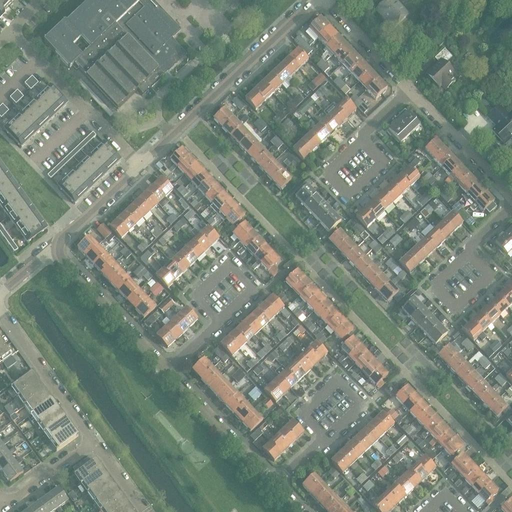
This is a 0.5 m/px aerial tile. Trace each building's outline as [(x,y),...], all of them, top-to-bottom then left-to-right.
[(0,0),(0,18),(4,15),(1,13),(8,6),(2,0),(0,0)] [(90,0),(65,24),(64,23),(43,43),(69,70),(74,65),(86,78),(85,79),(117,112),(137,92),(142,97),(187,55),(171,39),(180,30),(151,0),(90,0)] [(393,30),(408,16),(393,0),(388,0),(375,12),(393,30)] [(320,20),(306,33),(314,42),(317,39),(329,29),(320,20)] [(329,29),(317,39),(325,48),(337,37),(329,29)] [(441,35),(434,42),(439,48),(446,41),(441,35)] [(294,41),(304,52),(309,47),(299,37),(294,41)] [(337,37),(325,48),(334,57),(345,46),(337,37)] [(345,46),(334,57),(342,66),(353,55),(345,46)] [(309,47),(304,52),(307,55),(312,51),(309,47)] [(289,59),(300,69),(308,61),(298,50),(289,59)] [(446,89),(454,82),(450,78),(453,74),(444,65),(452,58),(444,50),(434,59),(438,64),(426,75),(439,88),(442,85),(446,89)] [(353,55),(342,66),(350,74),(361,63),(353,55)] [(281,67),(291,78),(300,69),(289,59),(281,67)] [(321,60),(316,65),(320,70),(325,64),(321,60)] [(361,63),(350,74),(358,83),(370,72),(361,63)] [(325,64),(320,70),(324,73),(329,68),(325,64)] [(281,67),(272,75),(282,86),(287,90),(295,82),(291,78),(281,67)] [(370,72),(358,83),(366,92),(378,81),(370,72)] [(321,74),(312,82),(317,88),(326,80),(321,74)] [(263,83),(274,94),(282,86),(272,75),(263,83)] [(32,77),(28,80),(34,87),(38,83),(32,77)] [(338,78),(333,83),(336,87),(342,82),(338,78)] [(28,80),(24,84),(30,91),(34,87),(28,80)] [(109,118),(110,117),(113,115),(80,80),(77,83),(109,118)] [(378,81),(366,92),(375,101),(382,95),(385,93),(384,92),(387,90),(378,81)] [(307,87),(312,92),(317,88),(312,82),(307,87)] [(342,82),(336,87),(340,91),(346,86),(342,82)] [(255,92),(265,102),(274,94),(263,83),(255,92)] [(319,90),(324,96),(327,92),(322,87),(319,90)] [(50,88),(42,95),(58,112),(66,105),(50,88)] [(320,100),(324,96),(319,90),(315,94),(320,100)] [(17,91),(13,95),(19,101),(23,97),(17,91)] [(246,100),(256,111),(265,102),(255,92),(246,100)] [(13,95),(9,98),(16,105),(19,101),(13,95)] [(42,95),(34,102),(51,120),(58,112),(42,95)] [(350,100),(353,104),(358,99),(354,95),(350,100)] [(295,99),(300,104),(303,101),(298,96),(295,99)] [(232,102),(241,111),(246,106),(237,97),(232,102)] [(290,103),(295,109),(300,104),(295,99),(290,103)] [(301,106),(307,112),(310,108),(308,106),(313,102),(310,99),(301,106)] [(368,110),(358,99),(353,104),(363,114),(368,110)] [(337,109),(347,120),(356,112),(346,101),(337,109)] [(34,102),(27,109),(44,127),(51,120),(34,102)] [(2,105),(0,107),(0,110),(5,115),(8,111),(2,105)] [(332,105),(324,113),(328,118),(338,128),(347,120),(337,109),(332,105)] [(297,110),(302,116),(307,112),(301,106),(297,110)] [(504,145),(511,137),(511,113),(508,116),(500,108),(488,119),(496,128),(491,132),(504,145)] [(27,109),(20,116),(36,134),(44,127),(27,109)] [(214,119),(222,129),(233,119),(225,109),(214,119)] [(394,120),(409,136),(419,127),(417,125),(419,124),(407,112),(406,113),(404,111),(394,120)] [(273,120),(278,125),(282,120),(277,115),(273,120)] [(20,116),(12,123),(29,141),(36,134),(20,116)] [(233,119),(222,129),(231,138),(241,127),(248,120),(244,117),(238,123),(233,119)] [(319,126),(329,137),(338,128),(328,118),(319,126)] [(253,125),(257,129),(263,123),(259,119),(253,125)] [(284,123),(289,129),(293,125),(288,120),(284,123)] [(400,144),(409,136),(394,120),(390,124),(392,127),(386,133),(397,145),(399,143),(400,144)] [(12,123),(4,131),(21,148),(29,141),(12,123)] [(263,123),(257,129),(261,133),(266,127),(263,123)] [(285,132),(289,129),(284,123),(280,127),(285,132)] [(241,127),(231,138),(239,146),(252,133),(253,132),(245,124),(242,127),(241,127)] [(311,134),(321,145),(329,137),(319,126),(311,134)] [(92,133),(85,140),(88,144),(96,136),(92,133)] [(252,133),(239,146),(247,155),(258,145),(261,142),(252,133)] [(302,142),(312,153),(321,145),(311,134),(302,142)] [(270,142),(274,147),(280,141),(276,137),(270,142)] [(85,140),(77,147),(80,151),(88,144),(85,140)] [(280,141),(274,147),(278,150),(283,145),(280,141)] [(426,142),(417,150),(430,163),(431,162),(432,160),(443,150),(435,141),(429,146),(426,142)] [(303,161),(312,153),(302,142),(293,151),(303,161)] [(103,144),(95,152),(112,169),(120,162),(103,144)] [(258,145),(247,155),(256,164),(266,154),(258,145)] [(77,147),(70,154),(73,158),(80,151),(77,147)] [(432,160),(431,162),(433,160),(441,169),(451,159),(443,150),(432,160)] [(170,162),(177,169),(189,158),(182,151),(170,162)] [(95,152),(88,159),(104,176),(112,169),(95,152)] [(70,154),(62,161),(65,165),(73,158),(70,154)] [(266,154),(256,164),(264,173),(274,162),(266,154)] [(287,160),(291,164),(296,159),(292,155),(287,160)] [(189,158),(177,169),(184,177),(196,165),(189,158)] [(88,159),(81,166),(97,183),(104,176),(88,159)] [(296,159),(291,164),(294,167),(299,163),(296,159)] [(415,159),(410,164),(414,168),(419,163),(415,159)] [(451,159),(441,169),(449,177),(460,168),(451,159)] [(62,161),(55,168),(58,172),(65,165),(62,161)] [(274,162),(264,173),(272,182),(283,172),(274,162)] [(196,165),(184,177),(191,184),(203,173),(196,165)] [(81,166),(73,173),(90,190),(97,183),(81,166)] [(158,172),(166,180),(171,175),(170,175),(171,174),(164,167),(158,172)] [(55,168),(47,176),(50,179),(58,172),(55,168)] [(400,177),(411,188),(420,180),(409,168),(400,177)] [(449,177),(444,182),(448,186),(453,181),(458,186),(468,176),(460,168),(449,177)] [(0,173),(0,186),(10,179),(4,171),(0,173)] [(283,172),(272,182),(280,190),(291,180),(283,172)] [(73,173),(66,180),(82,197),(90,190),(73,173)] [(203,173),(191,184),(198,191),(210,180),(203,173)] [(428,173),(424,178),(423,179),(427,182),(432,177),(428,173)] [(468,176),(458,186),(466,195),(476,185),(468,176)] [(392,185),(402,196),(411,188),(400,177),(392,185)] [(432,177),(427,182),(430,186),(436,181),(432,177)] [(10,179),(0,186),(0,198),(16,188),(10,179)] [(66,180),(58,187),(74,205),(82,197),(66,180)] [(153,187),(164,199),(172,192),(160,180),(153,187)] [(210,180),(198,191),(205,198),(217,187),(210,180)] [(295,197),(304,206),(316,195),(308,186),(310,184),(307,181),(302,186),(304,189),(295,197)] [(383,193),(393,205),(402,196),(392,185),(383,193)] [(466,195),(463,198),(467,202),(470,199),(474,203),(484,194),(476,185),(466,195)] [(181,186),(176,191),(180,195),(185,190),(181,186)] [(435,191),(443,200),(448,194),(440,186),(435,191)] [(153,187),(146,194),(157,206),(161,210),(168,204),(164,199),(153,187)] [(217,187),(205,198),(211,206),(223,194),(217,187)] [(0,198),(0,206),(2,210),(22,196),(16,188),(0,198)] [(185,190),(180,195),(183,198),(188,193),(185,190)] [(374,202),(385,213),(393,205),(383,193),(374,202)] [(139,201),(150,213),(157,206),(146,194),(139,201)] [(211,206),(209,208),(216,215),(230,202),(223,194),(211,206)] [(448,194),(443,200),(447,204),(452,199),(448,194)] [(474,204),(470,208),(474,212),(477,208),(478,207),(482,212),(485,210),(489,214),(496,208),(492,203),(493,202),(484,194),(474,203),(474,204)] [(316,195),(304,206),(312,215),(324,204),(316,195)] [(421,198),(426,204),(430,200),(425,195),(421,198)] [(28,204),(22,196),(2,210),(8,218),(28,204)] [(417,202),(422,207),(426,204),(421,198),(417,202)] [(180,200),(178,202),(182,206),(181,207),(185,211),(188,208),(184,203),(180,200)] [(131,208),(143,220),(150,213),(139,201),(131,208)] [(190,205),(193,209),(198,205),(194,201),(190,205)] [(230,202),(216,215),(223,222),(225,220),(237,209),(230,202)] [(365,210),(376,221),(385,213),(374,202),(365,210)] [(428,206),(433,211),(437,208),(432,202),(428,206)] [(14,226),(34,212),(28,204),(8,218),(14,226)] [(324,204),(312,215),(320,224),(332,212),(324,204)] [(429,215),(433,211),(428,206),(424,209),(429,215)] [(135,227),(136,226),(143,220),(131,208),(124,215),(135,227)] [(225,220),(232,227),(228,230),(234,236),(240,229),(236,224),(244,217),(237,209),(225,220)] [(461,209),(457,213),(460,217),(465,212),(461,209)] [(356,218),(367,229),(376,221),(365,210),(356,218)] [(403,215),(408,220),(412,217),(407,211),(403,215)] [(40,221),(34,212),(14,226),(20,235),(40,221)] [(332,212),(320,224),(329,233),(341,221),(332,212)] [(460,217),(470,228),(475,223),(465,212),(460,217)] [(443,222),(453,233),(461,225),(451,214),(443,222)] [(117,221),(128,233),(133,229),(137,233),(140,230),(136,226),(135,227),(124,215),(117,221)] [(169,218),(173,223),(177,219),(173,215),(169,218)] [(208,215),(204,219),(204,220),(207,224),(212,219),(208,215)] [(399,219),(404,224),(408,220),(403,215),(399,219)] [(410,222),(416,228),(420,224),(414,218),(410,222)] [(20,235),(27,243),(46,229),(40,221),(20,235)] [(120,241),(121,240),(128,233),(117,221),(109,229),(120,241)] [(175,225),(180,230),(184,226),(179,222),(175,225)] [(202,222),(198,225),(205,231),(200,236),(199,236),(210,248),(218,241),(207,229),(208,228),(202,222)] [(412,232),(416,228),(410,222),(406,226),(412,232)] [(434,230),(444,241),(453,233),(443,222),(434,230)] [(352,229),(356,233),(361,228),(357,224),(352,229)] [(501,233),(511,245),(511,225),(511,224),(501,233)] [(102,225),(96,231),(105,240),(106,239),(111,234),(103,225),(102,225)] [(232,237),(236,241),(231,246),(233,248),(239,243),(239,244),(251,233),(244,225),(240,229),(234,236),(232,237)] [(155,232),(154,232),(159,237),(163,233),(157,226),(153,230),(155,232)] [(361,228),(356,233),(359,237),(364,232),(361,228)] [(386,232),(391,237),(395,233),(390,228),(386,232)] [(194,229),(190,233),(197,239),(192,243),(203,255),(210,248),(199,236),(200,236),(194,229)] [(328,241),(337,250),(348,240),(338,230),(328,241)] [(426,239),(436,249),(444,241),(434,230),(426,239)] [(382,235),(387,241),(391,237),(386,232),(382,235)] [(239,244),(243,248),(237,253),(240,256),(246,251),(258,240),(251,233),(239,244)] [(506,255),(507,256),(511,251),(511,245),(501,233),(498,237),(500,239),(499,240),(495,244),(497,246),(496,248),(504,257),(506,255)] [(393,239),(398,245),(402,241),(396,235),(393,239)] [(88,239),(77,250),(85,259),(97,248),(100,245),(95,240),(92,243),(88,239)] [(395,248),(398,245),(393,239),(389,242),(395,248)] [(417,247),(427,258),(436,249),(426,239),(417,247)] [(258,240),(246,251),(248,254),(253,258),(265,247),(258,240)] [(348,240),(337,250),(345,260),(356,249),(348,240)] [(368,247),(372,250),(377,245),(374,241),(368,247)] [(140,246),(144,250),(148,247),(143,242),(140,246)] [(185,250),(196,262),(203,255),(192,243),(185,250)] [(377,245),(372,250),(375,254),(381,249),(377,245)] [(182,246),(175,253),(178,256),(178,257),(189,268),(196,262),(185,250),(182,246)] [(253,258),(257,262),(251,268),(254,271),(259,265),(260,266),(272,254),(265,247),(253,258)] [(408,255),(418,266),(427,258),(417,247),(408,255)] [(97,248),(85,259),(94,268),(105,257),(97,248)] [(150,249),(147,253),(151,257),(152,257),(153,257),(155,255),(154,254),(155,254),(150,249)] [(356,249),(345,260),(353,268),(364,258),(356,249)] [(240,256),(239,257),(242,260),(248,254),(246,251),(240,256)] [(268,273),(273,278),(279,273),(273,267),(279,262),(272,254),(260,266),(267,273),(268,273)] [(399,264),(409,274),(418,266),(408,255),(399,264)] [(105,257),(94,268),(102,276),(113,265),(105,257)] [(178,257),(171,264),(182,275),(189,268),(178,257)] [(364,258),(353,268),(362,277),(373,267),(364,258)] [(385,264),(389,269),(394,263),(390,259),(385,264)] [(373,267),(362,277),(370,286),(381,276),(376,270),(380,266),(377,263),(373,267)] [(394,263),(389,269),(392,272),(398,267),(394,263)] [(171,264),(163,271),(174,282),(182,275),(171,264)] [(113,265),(102,276),(110,285),(122,274),(113,265)] [(133,274),(136,277),(144,269),(141,266),(133,274)] [(144,269),(136,277),(139,280),(147,272),(144,269)] [(163,271),(156,277),(167,289),(174,282),(163,271)] [(402,272),(397,277),(401,280),(406,276),(402,272)] [(285,284),(292,291),(304,280),(297,273),(285,284)] [(122,274),(110,285),(118,293),(130,283),(122,274)] [(381,276),(370,286),(378,295),(389,284),(381,276)] [(304,280),(292,291),(299,298),(311,287),(304,280)] [(389,284),(378,295),(386,303),(397,293),(392,288),(397,283),(394,280),(389,284)] [(130,283),(118,293),(127,302),(138,291),(130,283)] [(311,287),(299,298),(306,305),(318,294),(311,287)] [(498,297),(508,309),(511,305),(511,295),(506,289),(498,297)] [(138,291),(127,302),(135,311),(146,300),(138,291)] [(318,294),(306,305),(313,313),(325,301),(318,294)] [(489,306),(500,317),(508,309),(498,297),(489,306)] [(264,305),(275,317),(280,313),(286,320),(290,317),(272,298),(264,305)] [(402,310),(410,319),(422,307),(413,299),(410,303),(402,310)] [(146,300),(135,311),(143,320),(155,309),(146,300)] [(165,303),(170,308),(173,305),(169,300),(165,303)] [(325,301),(313,313),(320,320),(331,309),(325,301)] [(165,303),(161,307),(166,311),(170,308),(165,303)] [(257,312),(268,324),(275,317),(264,305),(257,312)] [(480,314),(491,325),(500,317),(489,306),(480,314)] [(422,307),(410,319),(418,328),(430,316),(422,307)] [(331,309),(320,320),(327,327),(338,316),(331,309)] [(178,317),(189,329),(196,322),(185,310),(178,317)] [(250,319),(261,331),(268,324),(257,312),(250,319)] [(151,317),(155,322),(159,318),(155,313),(151,317)] [(471,322),(482,333),(491,325),(480,314),(471,322)] [(338,316),(327,327),(333,334),(345,323),(338,316)] [(430,316),(418,328),(426,336),(438,325),(430,316)] [(148,329),(155,322),(151,317),(143,324),(148,329)] [(170,324),(182,336),(189,329),(178,317),(170,324)] [(254,338),(254,337),(261,331),(250,319),(243,326),(254,338)] [(289,325),(293,329),(298,324),(294,320),(289,325)] [(309,322),(305,327),(308,331),(313,326),(309,322)] [(463,330),(473,342),(478,337),(482,342),(486,338),(482,333),(471,322),(463,330)] [(345,323),(333,334),(340,342),(337,345),(341,350),(353,340),(351,338),(353,335),(351,333),(353,331),(345,323)] [(163,331),(175,343),(182,336),(170,324),(163,331)] [(438,325),(426,336),(435,345),(447,334),(438,325)] [(235,333),(246,344),(251,340),(255,344),(258,341),(254,337),(254,338),(243,326),(235,333)] [(167,350),(175,343),(163,331),(156,338),(167,350)] [(450,336),(454,340),(459,335),(455,331),(450,336)] [(228,340),(239,351),(246,344),(235,333),(228,340)] [(232,358),(239,351),(228,340),(221,347),(232,358)] [(341,351),(344,355),(339,360),(341,363),(343,361),(347,358),(348,358),(360,347),(353,340),(341,350),(341,351)] [(461,344),(465,348),(470,343),(466,340),(461,344)] [(0,341),(0,360),(2,363),(7,370),(16,363),(11,357),(0,341)] [(493,344),(498,350),(502,347),(496,341),(493,344)] [(437,357),(446,366),(456,356),(451,350),(456,346),(452,343),(437,357)] [(470,343),(465,348),(469,352),(474,347),(470,343)] [(308,351),(319,363),(327,356),(315,344),(308,351)] [(491,351),(494,354),(498,350),(493,344),(488,348),(491,351)] [(213,352),(221,361),(226,356),(218,347),(213,352)] [(360,347),(348,358),(355,366),(367,354),(360,347)] [(256,355),(261,360),(268,353),(264,348),(256,355)] [(301,358),(312,370),(319,363),(308,351),(301,358)] [(270,355),(275,360),(278,357),(274,352),(270,355)] [(293,365),(304,377),(312,370),(301,358),(296,353),(293,355),(298,360),(294,364),(293,365)] [(367,354),(355,366),(361,373),(373,362),(367,354)] [(456,356),(446,366),(454,375),(465,365),(456,356)] [(477,363),(481,366),(487,361),(483,357),(477,363)] [(286,372),(297,384),(304,377),(293,365),(294,364),(289,359),(286,362),(291,367),(287,371),(286,372)] [(204,360),(192,371),(201,380),(212,369),(204,360)] [(347,366),(343,361),(341,363),(339,360),(337,361),(344,368),(347,366)] [(487,361),(481,366),(484,370),(490,365),(487,361)] [(373,362),(361,373),(368,380),(380,369),(373,362)] [(465,365),(454,375),(462,384),(473,373),(465,365)] [(256,369),(260,374),(264,370),(259,366),(256,369)] [(284,374),(279,379),(290,390),(297,384),(286,372),(287,371),(282,367),(279,369),(284,374)] [(212,369),(201,380),(209,389),(220,378),(212,369)] [(380,369),(368,380),(375,387),(376,386),(379,389),(384,384),(381,382),(387,376),(380,369)] [(231,377),(235,381),(242,374),(239,370),(231,377)] [(473,373),(462,384),(470,392),(481,382),(473,373)] [(242,374),(235,381),(238,384),(245,377),(242,374)] [(494,380),(498,384),(503,379),(499,374),(494,380)] [(29,375),(10,389),(16,399),(36,384),(29,375)] [(220,378),(209,389),(217,398),(229,387),(220,378)] [(271,386),(283,397),(290,390),(279,379),(271,386)] [(503,379),(498,384),(501,387),(507,382),(503,379)] [(481,382),(470,392),(479,402),(490,391),(481,382)] [(36,384),(16,399),(23,407),(42,393),(36,384)] [(264,393),(275,404),(283,397),(271,386),(264,393)] [(384,392),(386,394),(390,398),(392,396),(396,392),(390,386),(384,392)] [(490,391),(479,402),(487,410),(498,400),(493,394),(498,389),(495,386),(490,391)] [(229,387),(217,398),(225,406),(237,395),(229,387)] [(251,392),(247,395),(250,399),(258,391),(255,387),(251,392)] [(395,400),(402,407),(414,396),(407,388),(403,392),(396,399),(395,400)] [(396,392),(392,396),(396,399),(403,392),(400,389),(396,393),(396,392)] [(258,391),(250,399),(253,402),(257,398),(262,394),(259,391),(258,391)] [(42,393),(23,407),(29,417),(49,402),(42,393)] [(237,395),(225,406),(234,415),(245,404),(237,395)] [(414,396),(402,407),(409,415),(421,404),(414,396)] [(267,399),(262,404),(265,407),(268,410),(273,405),(270,403),(267,399)] [(498,400),(487,410),(495,419),(506,409),(498,400)] [(49,402),(29,417),(36,425),(55,411),(49,402)] [(245,404),(234,415),(242,424),(253,413),(255,411),(251,407),(249,409),(245,404)] [(421,404),(409,415),(416,422),(428,411),(421,404)] [(392,409),(387,414),(391,418),(396,413),(392,409)] [(55,411),(36,425),(42,434),(62,420),(55,411)] [(428,411),(416,422),(423,429),(434,418),(428,411)] [(253,413),(242,424),(250,433),(262,422),(253,413)] [(14,414),(10,417),(13,422),(18,419),(14,414)] [(375,422),(386,434),(394,426),(383,414),(375,422)] [(434,418),(423,429),(427,433),(426,434),(425,432),(421,436),(424,440),(429,435),(430,437),(442,425),(434,418)] [(284,430),(295,442),(303,435),(287,419),(284,422),(288,426),(284,430)] [(62,420),(42,434),(49,443),(68,429),(62,420)] [(368,429),(379,440),(386,434),(375,422),(368,429)] [(264,424),(258,430),(257,431),(261,435),(262,435),(260,433),(267,426),(264,424)] [(406,424),(401,429),(405,433),(409,428),(406,424)] [(430,437),(433,440),(429,444),(432,448),(436,443),(437,444),(449,432),(442,425),(430,437)] [(68,429),(49,443),(56,452),(75,438),(68,429)] [(360,436),(371,447),(379,440),(368,429),(360,436)] [(277,437),(288,449),(295,442),(284,430),(277,437)] [(254,442),(261,435),(257,431),(250,438),(254,442)] [(449,432),(437,444),(444,451),(456,440),(449,432)] [(353,443),(364,454),(371,447),(360,436),(353,443)] [(396,443),(400,447),(407,440),(403,436),(396,443)] [(269,444),(281,456),(288,449),(277,437),(269,444)] [(0,451),(4,449),(2,447),(9,442),(7,438),(0,443),(0,451)] [(419,439),(415,443),(419,447),(423,443),(419,439)] [(451,458),(456,462),(459,459),(455,455),(462,447),(456,440),(444,451),(451,458)] [(346,449),(357,461),(364,454),(353,443),(346,449)] [(273,463),(281,456),(269,444),(262,451),(273,463)] [(4,449),(0,451),(0,464),(10,457),(10,456),(16,452),(13,448),(7,453),(4,449)] [(338,456),(349,468),(357,461),(346,449),(338,456)] [(381,457),(385,461),(392,455),(388,450),(381,457)] [(395,457),(399,462),(403,459),(398,454),(395,457)] [(332,463),(343,474),(349,468),(338,456),(332,463)] [(450,467),(457,474),(469,463),(462,456),(459,459),(456,462),(450,467)] [(10,457),(0,464),(0,470),(3,475),(23,461),(21,458),(14,463),(10,457)] [(416,466),(427,477),(435,470),(424,458),(416,466)] [(373,464),(377,469),(381,465),(377,460),(373,464)] [(23,461),(3,475),(10,484),(22,474),(23,476),(30,471),(28,467),(21,472),(16,466),(23,461)] [(92,462),(73,476),(80,486),(99,472),(92,462)] [(469,463),(457,474),(464,482),(476,470),(469,463)] [(409,472),(420,484),(427,477),(416,466),(409,472)] [(380,471),(384,476),(388,472),(384,467),(380,471)] [(328,474),(331,477),(336,472),(333,469),(328,474)] [(476,470),(464,482),(471,489),(483,478),(476,470)] [(99,472),(80,486),(86,495),(106,481),(99,472)] [(402,479),(413,491),(420,484),(409,472),(402,479)] [(359,478),(363,482),(367,479),(362,474),(359,478)] [(302,488),(310,496),(322,485),(314,477),(302,488)] [(483,478),(471,489),(478,496),(490,485),(483,478)] [(394,486),(406,498),(413,491),(402,479),(394,486)] [(106,481),(86,495),(93,504),(112,490),(106,481)] [(365,485),(370,490),(374,486),(369,481),(365,485)] [(322,485),(310,496),(319,505),(330,494),(322,485)] [(490,485),(478,496),(485,504),(486,503),(488,506),(494,500),(492,498),(497,492),(490,485)] [(347,494),(352,489),(349,486),(342,492),(345,496),(347,494)] [(387,493),(398,505),(406,498),(394,486),(387,493)] [(48,497),(59,511),(62,511),(59,508),(67,502),(58,489),(48,497)] [(112,490),(93,504),(99,511),(100,511),(119,499),(112,490)] [(380,500),(391,511),(398,505),(387,493),(380,500)] [(330,494),(319,505),(325,511),(327,511),(338,503),(330,494)] [(39,504),(44,511),(53,511),(56,510),(57,511),(59,511),(48,497),(39,504)] [(119,499),(100,511),(118,511),(125,507),(119,499)] [(338,503),(327,511),(346,511),(347,511),(346,511),(349,509),(341,500),(338,503)] [(372,507),(376,511),(390,511),(391,511),(380,500),(372,507)] [(511,511),(511,500),(500,511),(511,511)] [(360,508),(364,511),(369,507),(365,503),(360,508)]
